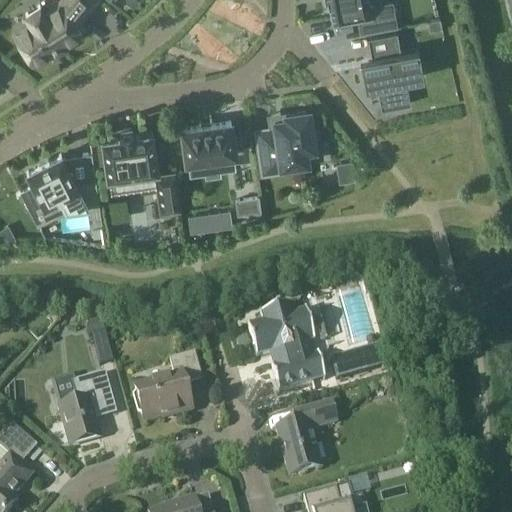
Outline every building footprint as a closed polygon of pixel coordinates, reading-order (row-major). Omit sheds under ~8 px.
[(33,22),(16,32),(33,60),(50,50),(53,55),(69,45),(67,41),(82,32),(77,25),(97,0),(60,0),(47,8),(42,0),(26,10),(33,22)] [(327,0),(328,5),(329,4),(333,23),(357,19),(360,34),(396,27),(392,2),(368,6),(366,0),(327,0)] [(440,18),(427,21),(429,31),(443,28),(440,18)] [(397,32),(368,38),(374,68),(362,70),(366,88),(422,76),(417,49),(400,52),(397,32)] [(308,110),(285,114),(285,118),(274,120),(276,132),(257,135),(262,173),(282,170),(282,165),(307,162),(305,149),(318,147),(316,129),(311,130),(308,110)] [(102,118),(102,133),(139,131),(139,117),(102,118)] [(182,128),(180,128),(180,130),(181,130),(185,161),(185,162),(187,162),(234,155),(234,156),(235,155),(235,154),(230,123),(231,123),(231,121),(229,121),(229,122),(211,124),(200,125),(200,126),(182,128)] [(121,138),(104,140),(104,145),(100,145),(102,164),(107,163),(108,180),(125,179),(125,183),(143,181),(142,173),(159,171),(153,134),(135,136),(135,133),(120,135),(121,138)] [(38,166),(28,172),(28,171),(26,172),(27,174),(33,185),(21,192),(30,210),(43,204),(43,205),(43,206),(45,206),(45,205),(60,198),(68,214),(94,210),(96,222),(100,222),(94,179),(74,182),(61,157),(61,156),(61,154),(59,156),(49,161),(48,160),(38,165),(38,166)] [(338,169),(319,170),(320,183),(338,181),(337,180),(352,179),(350,160),(337,161),(338,169)] [(179,208),(173,173),(155,175),(160,211),(179,208)] [(258,197),(236,200),(238,214),(260,211),(258,197)] [(198,216),(188,217),(190,233),(201,231),(198,216)] [(8,226),(0,230),(0,234),(5,239),(15,239),(8,226)] [(337,340),(370,336),(363,280),(329,285),(330,296),(308,299),(312,330),(323,329),(319,302),(332,300),(337,340)] [(293,316),(291,307),(261,316),(263,324),(248,328),(255,357),(273,352),(277,366),(271,369),(278,393),(312,384),(311,381),(322,378),(317,356),(311,357),(308,344),(313,342),(305,312),(293,316)] [(110,355),(102,325),(89,322),(86,333),(89,338),(92,337),(97,359),(110,355)] [(381,347),(333,361),(338,377),(387,365),(381,347)] [(191,413),(184,385),(202,380),(195,354),(170,360),(174,377),(133,388),(143,424),(175,416),(175,417),(191,413)] [(67,447),(99,438),(94,420),(116,414),(104,374),(71,383),(76,403),(57,408),(67,447)] [(288,477),(320,468),(310,430),(337,422),(332,403),(293,414),(297,425),(275,431),(288,477)] [(13,497),(31,477),(19,466),(36,447),(13,427),(0,441),(0,449),(8,456),(0,465),(0,511),(7,511),(17,501),(13,497)] [(351,500),(348,485),(302,498),(306,511),(365,511),(361,497),(351,500)] [(176,504),(177,506),(155,511),(199,511),(196,499),(176,504)]
